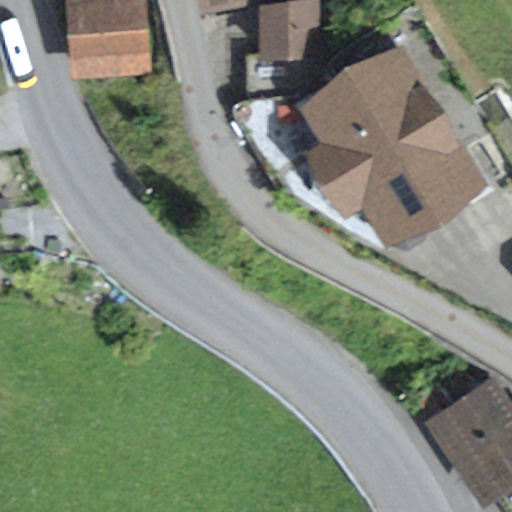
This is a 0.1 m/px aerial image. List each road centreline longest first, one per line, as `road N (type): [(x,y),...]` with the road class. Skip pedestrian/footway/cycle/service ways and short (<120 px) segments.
road 1 (tertiary): [(17,0),(89,187),(163,266),(284,352),(351,412),(419,511)]
road 2 (residential): [(178,0),(205,122),(228,172),(267,218),(511,356)]
